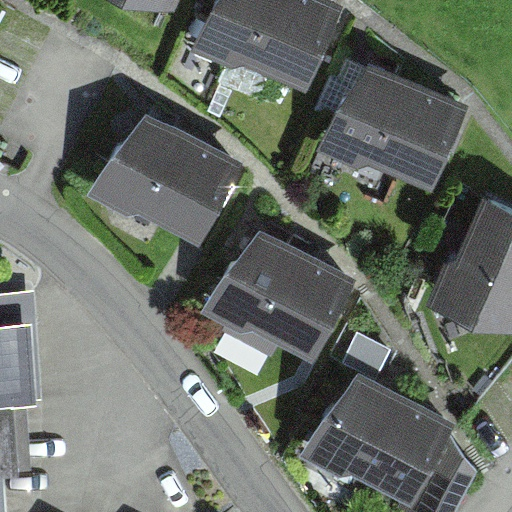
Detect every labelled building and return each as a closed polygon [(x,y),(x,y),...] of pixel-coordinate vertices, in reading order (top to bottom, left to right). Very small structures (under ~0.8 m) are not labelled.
[(181,0),(114,0),(124,5),(177,11),(181,0)] [(346,5),(333,0),(218,0),(212,9),(192,51),(232,67),(244,63),(309,91),(346,5)] [(471,103),(368,62),(318,151),(360,167),(369,163),(434,192),(471,103)] [(246,162),(148,111),(90,192),(129,216),(141,213),(202,244),(246,162)] [(511,208),(485,196),(458,258),(445,262),(427,304),(475,328),(511,331),(511,208)] [(359,278),(260,228),(201,311),(246,332),(254,329),(315,361),(359,278)] [(36,292),(0,295),(0,511),(9,511),(6,478),(24,476),(18,408),(46,406),(36,292)] [(457,423),(359,371),(299,456),(338,476),(354,474),(413,507),(452,433),(457,423)] [(456,511),(479,471),(452,433),(413,507),(409,511),(456,511)]
